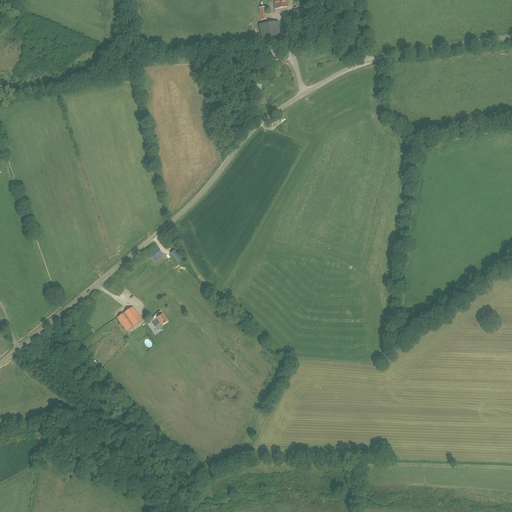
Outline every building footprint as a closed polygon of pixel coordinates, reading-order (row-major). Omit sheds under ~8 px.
[(286,0),(273,0),(275,9),(287,7),(286,0)] [(292,27),(312,24),(309,8),(293,10),(294,13),(290,14),(292,27)] [(282,45),(278,22),(259,25),(263,48),(282,45)] [(157,246),(148,254),(155,263),(165,256),(157,246)] [(177,263),(181,260),(174,250),(170,254),(177,263)] [(117,318),(126,331),(142,320),(133,307),(117,318)] [(168,321),(163,314),(162,314),(160,312),(156,315),(158,317),(157,318),(162,325),(168,321)]
